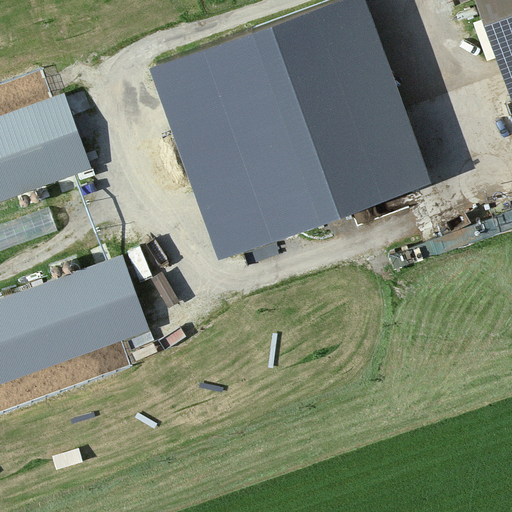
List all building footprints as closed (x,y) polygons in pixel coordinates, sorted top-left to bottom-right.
[(365,0),(328,0),(159,60),(227,249),(428,177),(365,0)] [(511,0),(479,0),(484,13),(473,18),(488,56),(498,53),(511,91),(511,0)] [(66,87),(0,110),(0,192),(92,160),(66,87)] [(0,247),(59,229),(51,205),(0,220),(0,247)] [(125,250),(0,295),(0,376),(152,323),(125,250)]
